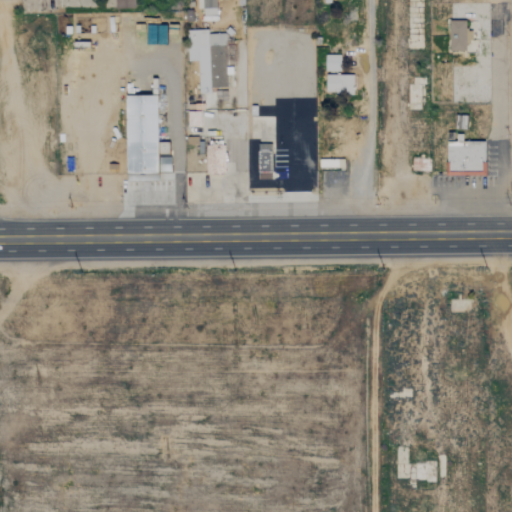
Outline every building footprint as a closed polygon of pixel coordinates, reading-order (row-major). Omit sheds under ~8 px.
[(133,0),(114,0),(114,8),(134,8),(133,0)] [(216,20),(215,0),(197,0),(197,8),(202,8),(203,20),(216,20)] [(465,51),(465,42),(471,42),(471,30),(465,30),(465,20),(448,20),(449,51),(465,51)] [(198,93),(210,93),(210,87),(226,87),(224,33),(208,33),(208,29),(188,29),(189,61),(197,60),(198,93)] [(340,55),(325,55),(324,71),(339,71),(340,55)] [(325,91),(333,92),(333,95),(352,96),(353,75),(325,74),(325,91)] [(126,95),(159,94),(160,156),(172,156),(172,172),(160,172),(160,180),(128,181),(127,172),(126,95)] [(184,136),(185,173),(225,172),(225,144),(217,143),(207,144),(207,135),(184,136)] [(447,140),(485,140),(485,173),(485,174),(447,175),(447,140)] [(259,142),(259,172),(272,172),(272,142),(259,142)]
